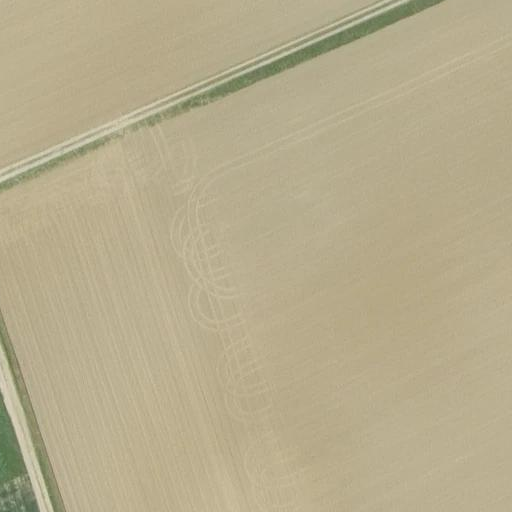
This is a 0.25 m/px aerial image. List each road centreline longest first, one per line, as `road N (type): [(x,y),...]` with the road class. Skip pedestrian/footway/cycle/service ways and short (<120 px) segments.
road 1 (track): [(0,177),(399,0)]
road 2 (track): [(44,511),(0,373)]
